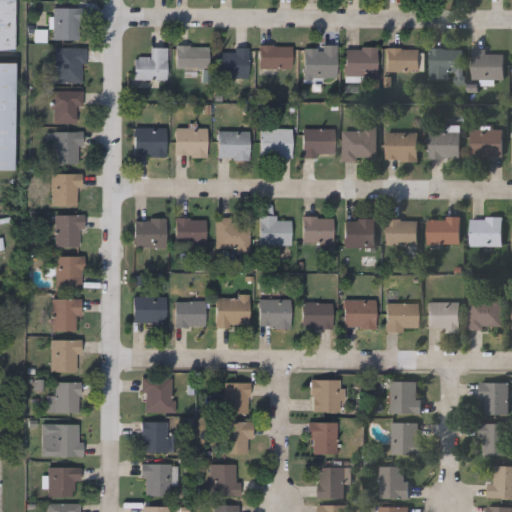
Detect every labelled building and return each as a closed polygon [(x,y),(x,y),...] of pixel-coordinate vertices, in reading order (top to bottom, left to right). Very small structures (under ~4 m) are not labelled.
[(0,0),(15,0),(15,52),(0,52),(0,0)] [(53,39),(53,7),(80,7),(80,39),(53,39)] [(209,45),(209,66),(176,66),(176,45),(209,45)] [(292,45),(292,68),(259,68),(259,45),(292,45)] [(337,45),(337,77),(304,77),(304,45),(337,45)] [(84,47),(84,82),(52,82),(52,47),(84,47)] [(167,47),(167,79),(134,79),(134,57),(149,57),(149,47),(167,47)] [(377,47),(377,75),(345,75),(345,47),(377,47)] [(422,71),(387,71),(387,47),(422,47),(422,71)] [(462,72),(450,72),(450,80),(431,80),(431,48),(462,48),(462,72)] [(504,53),(504,79),(472,79),(472,48),(486,48),(486,53),(504,53)] [(248,49),(248,76),(217,76),(217,49),(248,49)] [(14,169),(0,168),(0,60),(15,61),(14,169)] [(52,123),(52,90),(82,90),(82,106),(77,106),(77,123),(52,123)] [(134,155),(134,127),(165,127),(165,155),(134,155)] [(175,155),(175,127),(206,127),(206,155),(175,155)] [(291,128),(291,157),(259,157),(259,128),(291,128)] [(335,128),(335,158),(302,158),(302,128),(335,128)] [(378,160),(343,160),(343,129),(378,129),(378,160)] [(249,130),(249,159),(217,159),(217,130),(249,130)] [(472,130),(504,130),(504,158),(472,158),(472,130)] [(53,163),(53,131),(81,131),(81,163),(53,163)] [(419,132),(419,160),(387,160),(387,132),(419,132)] [(431,158),(431,133),(461,133),(461,158),(431,158)] [(51,205),(51,173),(80,173),(80,205),(51,205)] [(82,214),(82,246),(55,246),(55,214),(82,214)] [(291,244),(259,244),(259,215),(276,215),(276,219),(291,219),(291,244)] [(302,242),(302,216),(332,216),(332,242),(302,242)] [(429,244),(429,217),(461,217),(461,244),(429,244)] [(503,217),(503,245),(472,245),(472,217),(503,217)] [(134,247),(134,218),(165,218),(165,247),(134,247)] [(206,247),(175,247),(175,218),(206,218),(206,247)] [(216,249),(216,218),(250,218),(250,249),(216,249)] [(376,218),(376,247),(344,247),(344,218),(376,218)] [(388,245),(388,218),(419,218),(419,245),(388,245)] [(83,288),(55,288),(55,255),(83,255),(83,288)] [(165,296),(165,325),(132,325),(132,296),(165,296)] [(215,325),(215,296),(249,296),(249,325),(215,325)] [(469,329),(470,297),(505,298),(505,329),(469,329)] [(52,331),(52,298),(79,298),(79,331),(52,331)] [(290,298),(290,325),(258,325),(258,298),(290,298)] [(344,327),(344,299),(375,299),(375,327),(344,327)] [(174,325),(174,300),(205,300),(205,325),(174,325)] [(302,327),(302,301),(332,301),(332,327),(302,327)] [(418,302),(418,329),(386,329),(386,302),(418,302)] [(461,330),(428,330),(428,302),(461,302),(461,330)] [(79,372),(50,372),(50,339),(79,339),(79,372)] [(173,412),(142,412),(142,378),(173,378),(173,412)] [(310,411),(310,379),(341,379),(341,411),(310,411)] [(421,381),(421,413),(392,413),(392,381),(421,381)] [(80,382),(80,411),(53,411),(53,382),(80,382)] [(249,382),(249,413),(223,413),(223,382),(249,382)] [(509,382),(509,414),(483,414),(483,399),(481,399),(481,382),(509,382)] [(167,452),(141,452),(141,421),(167,421),(167,452)] [(225,453),(225,421),(250,421),(250,453),(225,453)] [(336,454),(309,454),(309,421),(336,421),(336,454)] [(392,455),(392,422),(421,422),(421,455),(392,455)] [(482,455),(482,423),(509,423),(509,455),(482,455)] [(42,456),(42,424),(80,424),(80,456),(42,456)] [(171,461),(171,495),(141,495),(141,461),(171,461)] [(209,463),(237,463),(237,496),(209,496),(209,463)] [(511,498),(491,498),(492,465),(511,465),(511,498)] [(408,466),(408,498),(382,498),(382,466),(408,466)] [(47,496),(47,467),(80,467),(80,481),(73,481),(73,496),(47,496)] [(320,498),(320,467),(352,467),(352,484),(346,484),(346,498),(320,498)] [(77,502),(77,511),(44,511),(44,502),(77,502)]
